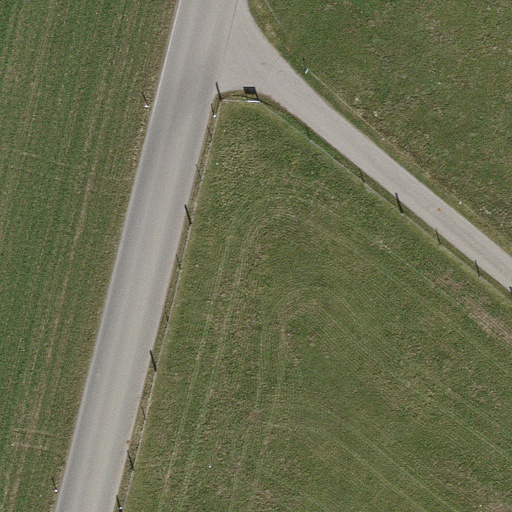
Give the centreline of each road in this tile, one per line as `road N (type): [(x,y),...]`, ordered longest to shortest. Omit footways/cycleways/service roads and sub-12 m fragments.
road 1 (tertiary): [(91,511),(210,19)]
road 2 (unclassified): [(210,19),(511,272)]
